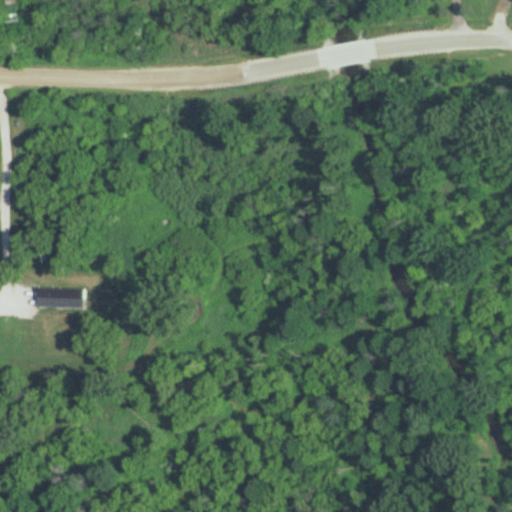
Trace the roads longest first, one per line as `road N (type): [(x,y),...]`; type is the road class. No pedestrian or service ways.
road 1 (residential): [(324,51),(217,72),(0,94)]
road 2 (residential): [(511,37),(377,42)]
